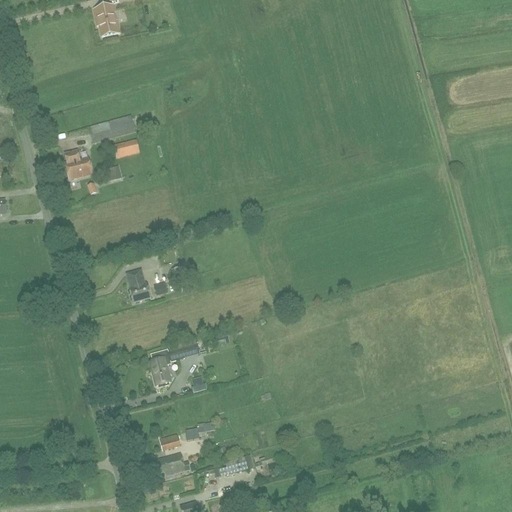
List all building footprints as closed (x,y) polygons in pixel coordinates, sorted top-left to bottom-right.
[(93,10),(96,28),(98,28),(100,39),(120,35),(117,21),(116,21),(115,14),(114,6),(93,10)] [(131,116),(88,128),(93,145),(135,133),(131,116)] [(116,160),(139,154),(136,141),(113,147),(116,160)] [(69,181),(92,176),(88,158),(79,161),(77,152),(64,155),(66,163),(64,164),(69,181)] [(111,183),(117,181),(119,185),(133,181),(132,177),(128,178),(125,166),(107,171),(111,183)] [(90,196),(96,193),(93,185),(87,187),(90,196)] [(174,284),(177,284),(186,281),(186,280),(195,277),(192,268),(183,270),(183,269),(171,272),(174,284)] [(146,285),(144,285),(140,272),(127,276),(130,289),(129,290),(133,304),(151,299),(146,285)] [(224,341),(225,344),(229,343),(227,334),(215,337),(216,343),(224,341)] [(170,354),(167,354),(167,353),(163,355),(166,367),(170,366),(170,364),(185,360),(185,359),(182,349),(194,346),(192,341),(168,348),(170,354)] [(153,362),(150,363),(156,387),(170,384),(166,367),(163,355),(162,354),(151,357),(153,362)] [(202,442),(202,431),(188,431),(188,442),(202,442)] [(162,453),(180,448),(177,436),(159,441),(162,453)] [(159,479),(190,471),(188,464),(183,465),(180,455),(154,462),(159,479)] [(225,464),(226,468),(217,471),(219,479),(228,476),(229,477),(252,470),(249,457),(225,464)] [(324,496),(325,502),(340,499),(339,493),(324,496)]
